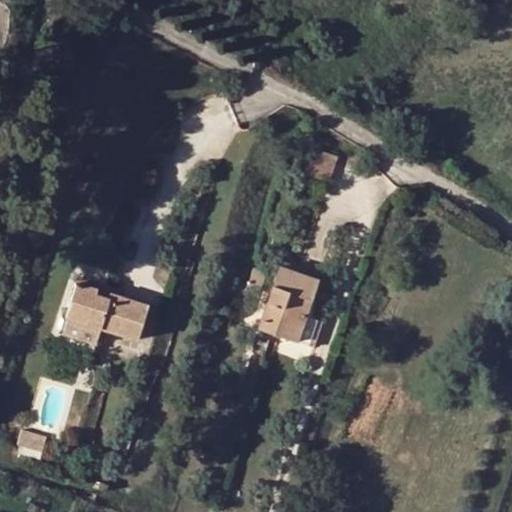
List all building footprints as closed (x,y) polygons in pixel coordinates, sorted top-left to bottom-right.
[(317,280),(279,266),(257,327),(295,341),(304,316),(311,296),(317,280)] [(148,304),(110,293),(108,298),(95,294),(96,288),(76,282),(66,316),(100,326),(137,338),(148,304)] [(95,294),(108,298),(110,293),(96,288),(95,294)] [(97,336),(100,326),(66,316),(63,326),(97,336)] [(309,318),(304,316),(295,341),(307,345),(315,321),(309,318)] [(56,435),(32,428),(28,443),(51,450),(56,435)]
